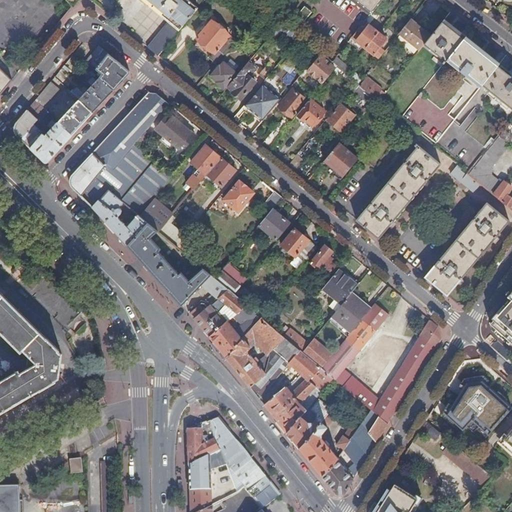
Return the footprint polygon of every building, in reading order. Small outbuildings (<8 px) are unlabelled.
[(142,0),(169,22),(180,30),(199,8),(189,0),(142,0)] [(355,0),(371,13),(381,0),(355,0)] [(258,4),(249,15),(253,19),(254,18),(258,14),(263,8),(258,4)] [(301,15),(309,19),(313,11),(306,7),(301,15)] [(263,8),(258,14),(263,18),(268,12),(263,8)] [(254,18),(260,23),(263,18),(258,14),(254,18)] [(431,36),(410,20),(398,34),(420,51),(424,45),(431,36)] [(236,41),(212,21),(197,40),(198,41),(194,46),(216,64),(236,41)] [(158,57),(180,30),(169,22),(147,48),(158,57)] [(288,26),(283,22),(271,36),(276,40),(283,32),(288,26)] [(442,22),(431,36),(424,45),(444,61),(442,63),(444,65),(446,61),(464,39),(442,22)] [(300,37),(288,26),(283,32),(296,42),(300,37)] [(366,31),(361,27),(352,37),(358,42),(356,44),(360,47),(362,45),(365,48),(378,34),(369,26),(366,31)] [(386,40),(378,34),(365,48),(379,59),(384,52),(379,48),(386,40)] [(446,61),(450,64),(451,62),(462,70),(460,73),(466,78),(468,75),(482,87),(498,67),(464,39),(446,61)] [(87,61),(95,69),(108,53),(99,46),(87,61)] [(323,55),(320,52),(313,60),(316,63),(312,67),(308,71),(323,84),(337,67),(333,63),(331,65),(330,65),(327,67),(326,66),(326,64),(326,62),(320,57),(323,55)] [(130,71),(108,53),(95,69),(102,75),(100,78),(114,91),(130,74),(130,71)] [(250,61),(228,87),(234,92),(232,93),(241,101),(256,83),(255,82),(257,79),(253,76),(260,68),(250,61)] [(237,74),(223,63),(211,78),(224,89),(237,74)] [(259,76),(266,81),(276,69),(270,63),(259,76)] [(511,78),(498,67),(482,87),(511,110),(511,78)] [(0,69),(0,96),(4,92),(12,82),(0,69)] [(370,77),(361,86),(378,101),(387,92),(370,77)] [(92,86),(84,96),(80,100),(80,101),(94,113),(104,103),(114,91),(100,78),(96,83),(92,86)] [(62,92),(51,82),(45,89),(35,101),(46,111),(62,92)] [(352,90),(371,105),(375,100),(360,87),(361,86),(358,83),(352,90)] [(245,106),(263,121),(281,100),(262,85),(245,106)] [(284,100),(279,107),(292,118),(299,109),(301,111),(308,102),(293,89),(288,95),(286,94),(282,98),(284,100)] [(73,94),(80,100),(84,96),(77,90),(73,94)] [(73,188),(82,197),(94,179),(102,186),(134,146),(146,133),(169,105),(156,93),(149,93),(92,156),(73,177),(73,188)] [(298,114),(313,127),(325,112),(310,99),(308,102),(301,111),(298,114)] [(17,135),(34,151),(46,138),(34,125),(38,121),(39,123),(49,114),(46,111),(35,101),(22,116),(17,124),(15,126),(14,127),(14,130),(15,133),(17,135)] [(80,101),(76,105),(72,109),(59,123),(73,136),(82,126),(94,113),(80,101)] [(341,103),(327,120),(342,132),(357,114),(353,110),(351,112),(341,103)] [(253,133),(263,122),(245,106),(235,117),(253,133)] [(156,130),(170,142),(171,142),(183,127),(169,115),(156,130)] [(475,119),(467,134),(484,143),(492,128),(475,119)] [(511,120),(499,136),(508,144),(511,139),(511,120)] [(59,123),(56,126),(53,130),(46,138),(34,151),(37,155),(45,163),(47,163),(58,151),(73,136),(59,123)] [(277,126),(263,144),(270,149),(284,132),(277,126)] [(196,137),(183,127),(171,142),(182,151),(187,145),(188,146),(196,137)] [(146,133),(134,146),(141,151),(152,138),(146,133)] [(508,144),(499,136),(466,175),(480,185),(511,210),(511,199),(507,196),(511,190),(511,187),(505,182),(504,185),(493,176),(491,168),(511,145),(508,144)] [(333,170),(343,178),(358,160),(339,144),(321,166),(327,171),(333,170)] [(357,222),(379,240),(441,165),(416,145),(415,147),(417,149),(357,222)] [(134,146),(102,186),(109,191),(121,201),(154,162),(141,151),(134,146)] [(207,175),(221,158),(207,146),(192,164),(199,170),(202,172),(197,178),(195,175),(188,184),(195,189),(207,175)] [(298,156),(289,166),(295,171),(304,160),(298,156)] [(207,175),(222,187),(236,171),(221,158),(207,175)] [(173,178),(154,162),(121,201),(137,214),(139,216),(140,217),(155,200),(173,178)] [(480,185),(466,175),(461,171),(463,169),(457,165),(450,174),(474,193),(480,185)] [(340,182),(343,178),(333,170),(327,171),(324,172),(333,179),(334,177),(340,182)] [(94,179),(82,197),(93,208),(99,201),(100,202),(109,191),(102,186),(94,179)] [(238,212),(254,194),(240,182),(224,201),(238,212)] [(99,201),(93,208),(111,227),(128,246),(148,224),(140,217),(139,216),(128,228),(119,217),(123,213),(123,210),(121,208),(118,208),(121,205),(124,208),(123,209),(134,218),(137,214),(121,201),(109,191),(100,202),(99,201)] [(283,199),(275,192),(265,205),(273,211),(273,210),(283,199)] [(155,200),(140,217),(148,224),(158,232),(159,233),(167,223),(173,215),(155,200)] [(510,221),(487,203),(425,277),(448,296),(510,221)] [(260,226),(276,240),(290,224),(273,210),(273,211),(260,226)] [(167,223),(159,233),(178,248),(186,238),(167,223)] [(148,224),(128,246),(147,267),(182,306),(203,284),(211,276),(201,268),(186,284),(152,246),(155,243),(152,240),(158,232),(148,224)] [(295,229),(282,246),(304,264),(317,247),(295,229)] [(192,231),(186,238),(178,248),(183,253),(197,236),(192,231)] [(311,263),(325,274),(328,271),(331,273),(336,266),(328,259),(334,252),(325,245),(311,263)] [(335,299),(342,306),(352,294),(358,287),(339,271),(323,290),(335,299)] [(247,306),(211,276),(203,284),(214,293),(191,314),(209,338),(227,323),(228,322),(224,317),(222,317),(220,313),(212,319),(205,310),(219,299),(228,306),(236,314),(241,311),(247,306)] [(511,291),(508,296),(511,300),(511,302),(507,308),(506,307),(491,324),(511,342),(511,291)] [(0,332),(35,366),(0,383),(0,415),(59,382),(64,357),(0,294),(0,332)] [(351,334),(371,309),(352,294),(342,306),(336,313),(332,318),(351,334)] [(219,299),(205,310),(212,319),(220,313),(224,309),(228,306),(219,299)] [(336,313),(342,306),(335,299),(329,307),(336,313)] [(371,412),(389,425),(419,376),(441,341),(438,328),(431,322),(381,403),(345,370),(389,316),(375,304),(371,309),(351,334),(333,356),(322,369),(334,379),(343,387),(348,391),(371,412)] [(263,318),(247,306),(241,311),(244,314),(242,316),(247,321),(235,331),(227,323),(209,338),(216,347),(226,358),(263,318)] [(224,317),(228,322),(232,318),(224,309),(220,313),(222,317),(224,317)] [(286,368),(301,351),(284,337),(280,333),(263,318),(226,358),(243,379),(259,400),(286,368)] [(284,337),(291,330),(286,326),(280,333),(284,337)] [(303,353),(309,345),(291,330),(284,337),(301,351),(303,353)] [(303,353),(322,369),(333,356),(314,340),(309,345),(303,353)] [(303,353),(301,351),(286,368),(289,370),(292,367),(302,376),(292,384),(296,390),(292,394),(287,388),(264,405),(271,414),(287,434),(301,417),(313,403),(307,398),(311,394),(317,398),(334,379),(322,369),(303,353)] [(491,435),(511,412),(511,400),(481,373),(469,375),(442,415),(463,432),(474,421),(491,435)] [(292,394),(296,390),(292,384),(287,388),(292,394)] [(348,391),(343,387),(338,393),(343,397),(348,391)] [(301,417),(287,434),(293,441),(299,449),(332,410),(320,400),(312,410),(317,414),(317,419),(314,424),(310,424),(301,417)] [(334,408),(332,410),(299,449),(311,464),(322,478),(332,468),(337,461),(338,458),(329,447),(329,446),(326,441),(324,442),(322,438),(322,434),(340,414),(334,408)] [(371,412),(358,430),(345,449),(358,464),(354,470),(358,474),(389,425),(371,412)] [(219,452),(220,451),(236,443),(226,431),(217,419),(209,423),(213,441),(219,452)] [(441,434),(425,421),(419,431),(436,442),(441,434)] [(187,448),(188,467),(219,452),(213,441),(209,423),(187,431),(187,448)] [(337,446),(344,451),(345,449),(358,430),(353,425),(345,437),(343,436),(337,446)] [(237,494),(243,489),(245,487),(263,509),(280,495),(261,473),(253,464),(236,443),(220,451),(225,464),(231,479),(235,490),(237,494)] [(492,478),(469,457),(453,445),(446,453),(485,486),(492,478)] [(189,490),(189,511),(202,511),(212,507),(221,502),(219,498),(211,502),(210,471),(225,464),(220,451),(219,452),(188,467),(189,490)] [(71,473),(82,472),(80,458),(69,459),(71,473)] [(332,468),(322,478),(336,495),(345,494),(353,480),(337,461),(332,468)] [(226,494),(235,490),(231,479),(222,483),(226,494)] [(19,511),(18,485),(0,486),(0,511),(19,511)] [(406,511),(415,498),(394,485),(380,507),(374,503),(368,511),(406,511)]
